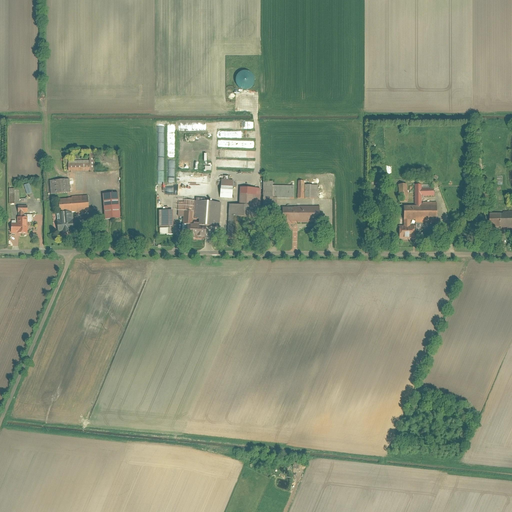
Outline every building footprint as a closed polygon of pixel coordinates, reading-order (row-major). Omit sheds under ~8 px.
[(242,92),(257,85),(250,70),(235,78),(242,92)] [(90,160),(69,161),(70,171),(90,171),(90,160)] [(190,182),(204,183),(204,175),(199,174),(199,177),(190,177),(190,182)] [(70,179),(51,181),(51,195),(71,193),(70,179)] [(233,180),(222,180),(221,197),(233,198),(233,180)] [(274,185),(274,182),(265,182),(264,198),(273,198),(274,185)] [(30,183),(25,185),(28,194),(34,192),(30,183)] [(423,183),(417,183),(417,205),(406,205),(406,227),(412,227),(412,221),(437,221),(437,202),(423,202),(423,193),(436,193),(436,187),(423,187),(423,183)] [(408,184),(400,185),(400,202),(409,202),(408,184)] [(293,199),(294,186),(274,185),(273,198),(278,198),(293,199)] [(317,198),(318,185),(306,185),(305,198),(317,198)] [(261,200),(261,189),(242,188),(242,205),(234,205),(233,216),(255,217),(256,200),(261,200)] [(119,193),(104,194),(107,219),(121,218),(119,193)] [(90,212),(89,196),(72,198),(73,199),(61,200),(62,213),(78,211),(78,214),(90,212)] [(273,198),(264,198),(263,209),(278,209),(278,198),(273,198)] [(195,202),(186,201),(185,203),(185,218),(184,225),(191,225),(194,225),(195,202)] [(201,219),(201,226),(208,226),(219,226),(221,203),(196,202),(195,219),(201,219)] [(284,206),(284,222),(319,222),(319,207),(284,206)] [(506,214),(493,214),(493,228),(511,228),(511,210),(506,211),(506,214)] [(173,211),(161,211),(160,227),(173,227),(173,211)] [(73,212),(58,214),(60,232),(64,232),(65,233),(72,232),(72,231),(75,231),(73,212)] [(25,217),(20,217),(20,222),(13,222),(13,233),(29,233),(29,217),(25,217)] [(194,225),(191,225),(190,236),(207,237),(208,226),(201,226),(194,225)] [(401,228),(401,239),(416,239),(416,228),(401,228)]
